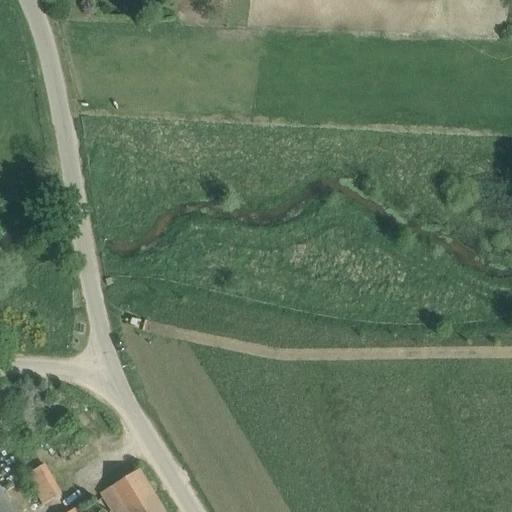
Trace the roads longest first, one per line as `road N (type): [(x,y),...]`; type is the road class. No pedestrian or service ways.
road 1 (unclassified): [(104,371),(49,41),(31,0)]
road 2 (unclassified): [(188,511),(104,371)]
